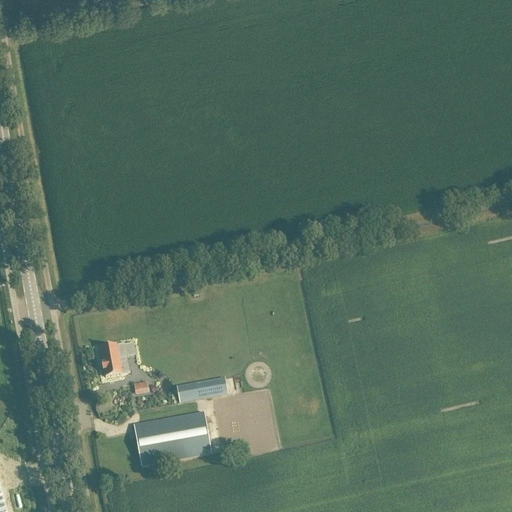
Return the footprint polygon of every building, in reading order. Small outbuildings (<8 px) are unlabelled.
[(48,0),(22,0),(24,12),(50,7),(48,0)] [(117,346),(101,349),(103,365),(102,365),(103,372),(105,372),(106,378),(122,376),(122,375),(130,374),(125,345),(117,346)] [(177,388),(180,405),(228,396),(225,379),(177,388)] [(135,386),(137,396),(149,394),(147,384),(135,386)] [(134,426),(142,468),(213,455),(205,414),(134,426)]
